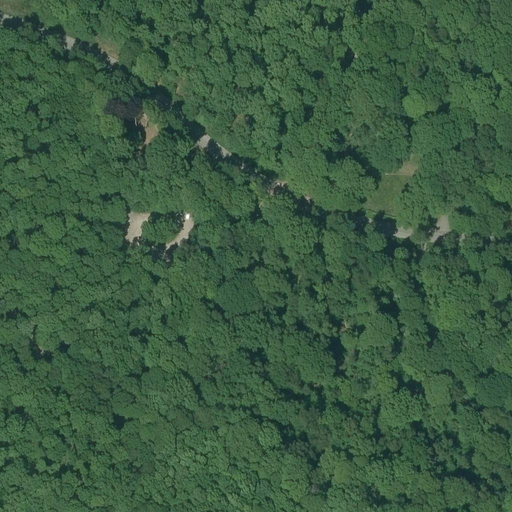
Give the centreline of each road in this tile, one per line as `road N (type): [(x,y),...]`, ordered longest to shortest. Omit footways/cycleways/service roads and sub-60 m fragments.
road 1 (tertiary): [(0,19),(123,72),(212,148),(287,195)]
road 2 (track): [(136,511),(148,389),(258,235)]
road 3 (track): [(148,389),(279,488),(357,511)]
road 4 (tertiary): [(287,195),(379,227),(511,244)]
road 5 (unclassified): [(287,195),(379,0)]
road 6 (track): [(148,389),(94,375),(0,328)]
